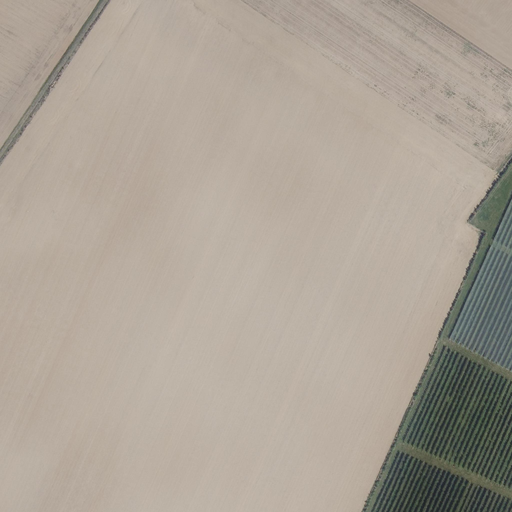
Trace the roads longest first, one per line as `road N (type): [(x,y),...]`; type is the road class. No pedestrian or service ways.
road 1 (track): [(511,187),(367,511)]
road 2 (track): [(104,0),(0,152)]
road 3 (track): [(511,493),(398,442)]
